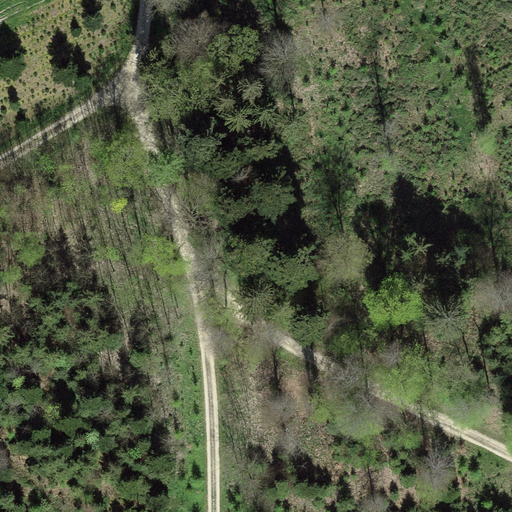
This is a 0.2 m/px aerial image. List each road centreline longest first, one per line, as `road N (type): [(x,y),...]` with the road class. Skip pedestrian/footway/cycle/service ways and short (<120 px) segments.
road 1 (track): [(130,66),(151,158),(201,288),(211,511)]
road 2 (track): [(511,457),(289,346),(201,288)]
road 3 (track): [(0,158),(80,113),(130,66)]
